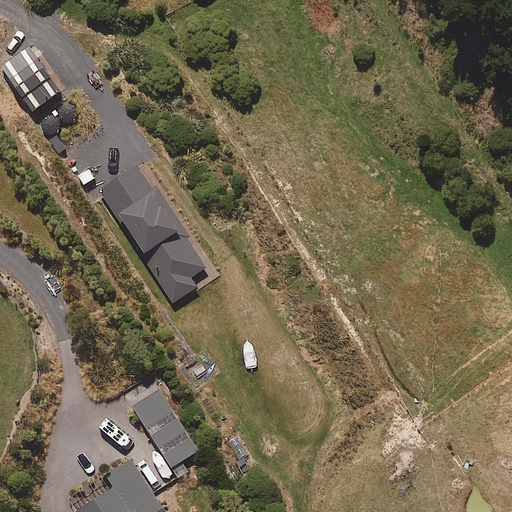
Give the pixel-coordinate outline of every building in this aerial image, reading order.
[(51,73),(32,46),(1,68),(32,112),(58,93),(46,76),(51,73)] [(206,267),(139,165),(101,190),(174,302),(198,287),(191,277),(206,267)] [(212,370),(206,358),(187,368),(193,380),(212,370)] [(199,449),(161,388),(135,405),(173,466),(199,449)] [(139,469),(131,457),(105,474),(113,487),(77,510),(77,511),(166,511),(148,483),(164,472),(155,458),(139,469)]
